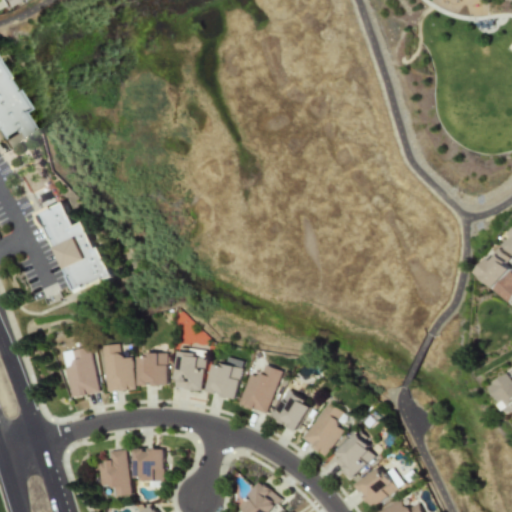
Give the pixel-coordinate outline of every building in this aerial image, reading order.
[(0,148),(0,76),(20,108),(14,112),(29,135),(10,147),(2,152),(0,148)] [(65,201),(77,225),(85,220),(98,247),(101,246),(115,276),(87,289),(78,294),(39,213),(48,209),(65,201)] [(511,234),(502,245),(511,254),(511,234)] [(505,264),(510,259),(499,248),(476,273),(493,288),(510,269),(505,264)] [(511,271),(496,289),(511,303),(511,271)] [(137,388),(135,370),(133,351),(122,353),(121,343),(102,345),(106,392),(137,388)] [(62,351),(71,398),(101,392),(92,345),(62,351)] [(176,387),(204,391),(209,354),(181,350),(176,387)] [(139,353),(139,385),(171,385),(171,353),(139,353)] [(246,361),(229,356),(226,366),(216,363),(208,392),(236,399),(246,361)] [(268,414),(284,369),(266,363),(262,372),(252,369),(240,404),(268,414)] [(511,411),(511,374),(510,372),(490,387),(508,414),(511,411)] [(273,416),(298,431),(314,404),(289,388),(273,416)] [(302,439),(326,456),(353,416),(328,400),(302,439)] [(331,458),(352,478),(377,453),(357,432),(331,458)] [(146,486),(164,486),(164,448),(136,448),(136,477),(146,477),(146,486)] [(109,450),(109,461),(100,461),(101,486),(112,486),(112,495),(131,495),(129,449),(109,450)] [(399,488),(382,465),(356,484),(373,507),(399,488)] [(237,511),(272,511),(282,495),(257,480),(237,511)] [(410,506),(406,498),(374,511),(424,511),(420,502),(410,506)]
